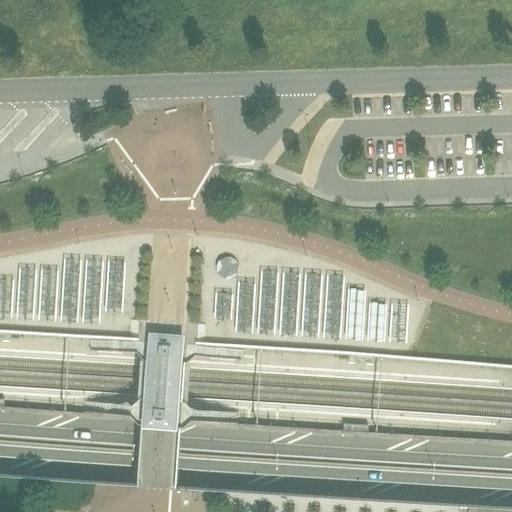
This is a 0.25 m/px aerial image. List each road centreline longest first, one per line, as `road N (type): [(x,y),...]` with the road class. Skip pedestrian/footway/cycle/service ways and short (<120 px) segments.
road 1 (primary): [(511,464),(0,428)]
road 2 (primary): [(0,451),(511,486)]
road 3 (unclassified): [(511,76),(0,91)]
